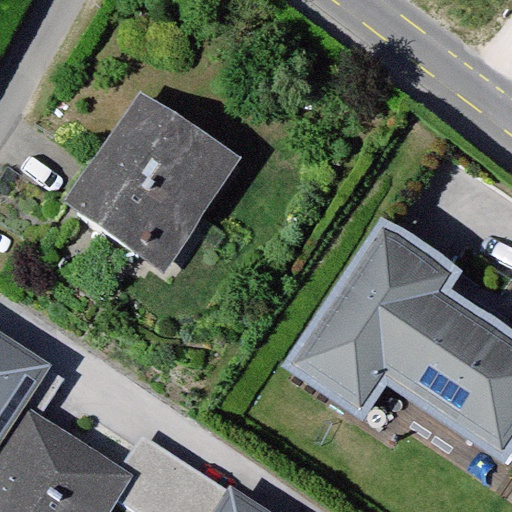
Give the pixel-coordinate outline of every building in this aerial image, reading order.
[(226,185),(130,121),(58,228),(154,292),(226,185)] [(499,203),(439,157),(412,191),(472,238),(499,203)] [(388,260),(313,373),(403,431),(477,319),(388,260)] [(109,511),(118,498),(18,436),(0,464),(0,511),(109,511)] [(273,511),(232,489),(219,511),(273,511)]
